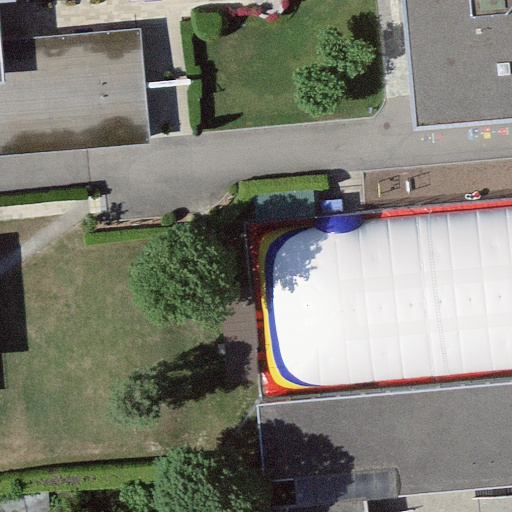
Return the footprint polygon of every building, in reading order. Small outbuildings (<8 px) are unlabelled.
[(0,0),(0,148),(151,135),(141,25),(0,37),(0,0)] [(511,0),(403,0),(416,127),(511,117),(511,0)] [(511,479),(511,375),(258,398),(265,476),(397,463),(399,490),(511,479)] [(47,511),(46,489),(0,491),(0,511),(47,511)] [(367,511),(365,493),(263,504),(263,511),(367,511)]
